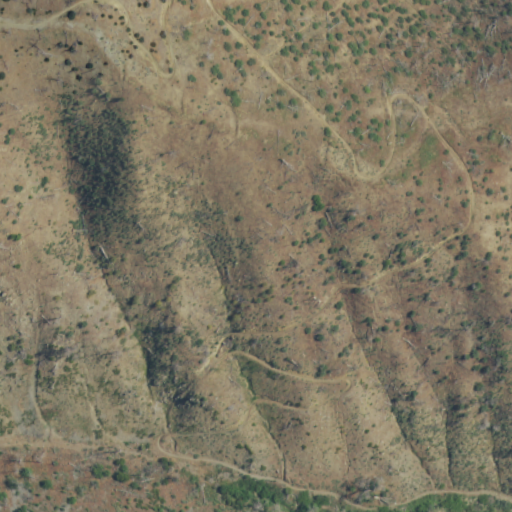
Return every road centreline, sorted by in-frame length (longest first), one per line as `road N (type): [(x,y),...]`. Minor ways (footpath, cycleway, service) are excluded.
road 1 (track): [(511,499),(436,491),(381,509),(359,507),(238,466),(157,449),(156,436),(238,430),(254,403),(308,409),(350,388),(350,378),(293,374),(223,342),(243,332),(301,327),(341,282),(383,276),(472,224),(472,176),(414,97),(396,93),(388,100),(394,159),(366,179),(307,97),(209,0)]
road 2 (track): [(158,0),(172,56),(163,59),(128,23),(119,0),(21,14),(0,8)]
